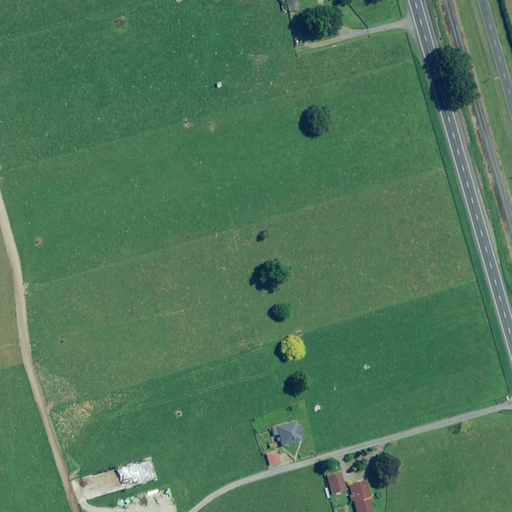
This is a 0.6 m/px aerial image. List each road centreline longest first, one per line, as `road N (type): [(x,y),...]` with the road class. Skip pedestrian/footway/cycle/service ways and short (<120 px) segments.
road 1 (primary): [(414,0),(511,343)]
road 2 (track): [(194,511),(237,485),(511,404)]
